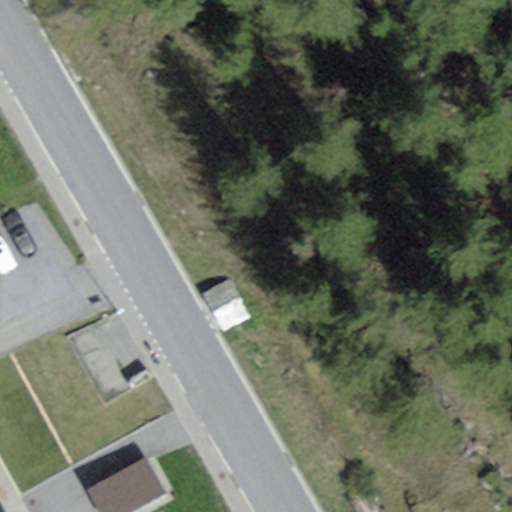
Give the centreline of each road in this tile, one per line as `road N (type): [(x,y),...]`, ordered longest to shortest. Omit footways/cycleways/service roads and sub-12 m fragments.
road 1 (secondary): [(0,9),(293,511)]
road 2 (unknown): [(141,251),(0,328)]
